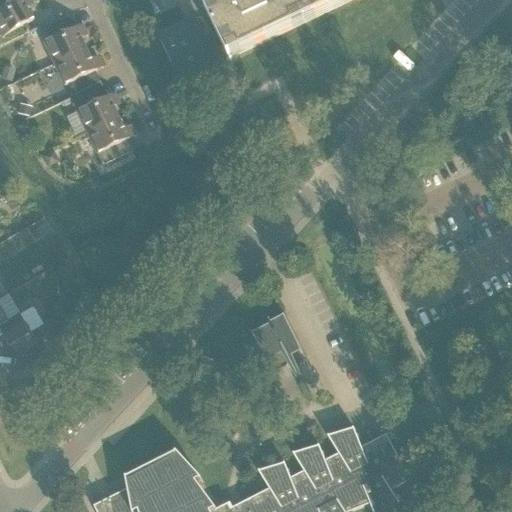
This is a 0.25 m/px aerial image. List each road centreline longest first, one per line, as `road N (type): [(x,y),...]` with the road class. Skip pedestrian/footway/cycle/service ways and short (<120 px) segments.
road 1 (unclassified): [(0,510),(32,492),(337,158)]
road 2 (unclassified): [(337,158),(479,0)]
road 3 (residential): [(377,236),(411,304),(511,258)]
road 4 (residential): [(156,135),(92,0)]
road 5 (residential): [(511,175),(377,236)]
